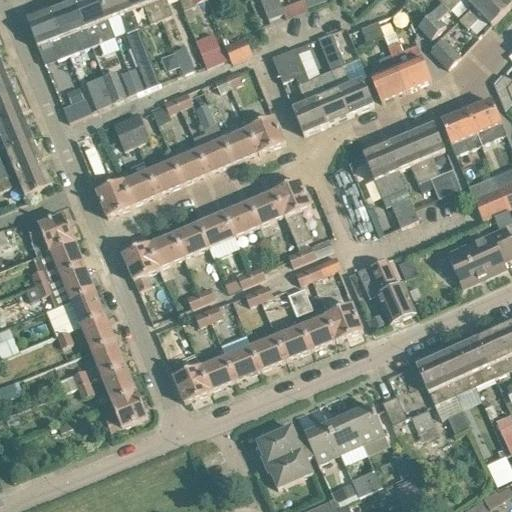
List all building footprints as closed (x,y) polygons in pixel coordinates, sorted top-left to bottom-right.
[(116,41),(111,29),(109,23),(100,0),(87,0),(76,4),(93,50),(116,41)] [(127,0),(100,0),(109,23),(121,18),(127,35),(139,31),(132,14),(127,0)] [(154,0),(127,0),(132,14),(145,9),(152,27),(154,26),(163,23),(154,0)] [(154,0),(163,23),(173,19),(166,0),(154,0)] [(180,0),(186,14),(193,11),(196,10),(192,0),(180,0)] [(261,0),(270,22),(273,21),(274,22),(283,19),(282,17),(284,17),(282,11),(278,0),(261,0)] [(331,2),(330,0),(304,0),(305,2),(308,10),(331,2)] [(450,0),(443,7),(420,29),(434,43),(447,30),(441,23),(450,14),(451,15),(466,1),(475,10),(475,12),(486,0),(450,0)] [(511,9),(511,7),(504,0),(486,0),(475,12),(461,26),(469,34),(483,20),(492,30),(511,9)] [(305,2),(282,11),(284,17),(286,21),(309,12),(308,10),(305,2)] [(82,54),(93,50),(76,4),(53,13),(63,40),(70,58),(82,53),(82,54)] [(193,11),(186,14),(190,26),(191,27),(198,24),(193,11)] [(63,40),(53,13),(28,23),(39,50),(46,69),(70,59),(70,58),(63,40)] [(369,45),(385,39),(380,25),(364,32),(369,45)] [(127,35),(149,92),(161,87),(139,31),(127,35)] [(396,34),(385,39),(393,59),(408,96),(433,85),(417,49),(404,55),(399,45),(400,44),(396,34)] [(222,54),(215,37),(197,45),(208,72),(232,62),(228,51),(222,54)] [(319,42),(332,73),(346,67),(333,37),(319,42)] [(232,62),(233,66),(254,58),(247,41),(227,48),(228,51),(232,62)] [(432,55),(448,72),(461,60),(445,43),(432,55)] [(196,74),(186,48),(175,53),(185,78),(196,74)] [(328,129),(296,52),(275,61),(285,87),(298,81),(308,106),(293,112),(305,139),(328,129)] [(175,57),(163,62),(168,74),(180,69),(175,57)] [(393,59),(380,64),(385,78),(372,83),(382,106),(408,96),(393,59)] [(340,92),(352,119),(375,109),(364,83),(369,81),(360,61),(346,67),(332,73),(333,74),(340,92)] [(137,71),(129,74),(138,96),(145,93),(137,71)] [(0,102),(15,96),(6,73),(0,75),(0,102)] [(105,79),(115,106),(127,101),(116,74),(105,79)] [(138,96),(129,74),(123,76),(131,98),(138,96)] [(244,86),(239,74),(228,79),(233,91),(244,86)] [(333,74),(310,84),(329,129),(352,119),(340,92),(333,74)] [(87,86),(98,113),(115,106),(105,79),(87,86)] [(233,91),(228,79),(216,83),(221,96),(233,91)] [(495,88),(507,117),(511,112),(511,82),(503,79),(495,88)] [(80,91),(67,96),(72,107),(85,101),(80,91)] [(178,101),(183,112),(194,107),(189,96),(178,100),(178,101)] [(0,128),(24,119),(15,97),(0,102),(0,128)] [(165,106),(170,117),(183,112),(178,101),(165,106)] [(64,112),(70,127),(92,117),(86,103),(64,112)] [(493,104),(468,114),(482,149),(507,139),(493,104)] [(194,141),(199,154),(210,178),(235,167),(220,132),(219,132),(209,107),(196,112),(206,136),(194,141)] [(482,149),(468,114),(442,124),(457,160),(472,153),(482,149)] [(141,118),(128,123),(138,148),(151,143),(141,118)] [(0,140),(2,140),(7,153),(34,142),(24,119),(0,128),(0,140)] [(275,120),(250,131),(261,158),(286,147),(275,120)] [(245,121),(220,132),(235,167),(259,157),(260,158),(261,158),(250,131),(249,131),(245,121)] [(138,148),(128,123),(115,129),(126,153),(138,148)] [(435,128),(411,138),(430,182),(432,181),(436,190),(441,202),(463,192),(454,172),(441,178),(434,160),(446,154),(435,128)] [(98,136),(83,142),(91,162),(105,157),(98,136)] [(411,138),(388,147),(400,174),(412,169),(419,187),(420,186),(430,182),(411,138)] [(0,182),(43,165),(34,142),(7,153),(12,165),(0,170),(0,182)] [(400,174),(388,147),(364,157),(375,184),(383,202),(387,212),(394,209),(412,202),(407,192),(400,174)] [(199,154),(174,164),(184,189),(210,178),(199,154)] [(353,165),(365,192),(370,190),(375,201),(378,200),(362,161),(353,165)] [(174,164),(149,175),(159,199),(184,189),(174,164)] [(43,165),(0,182),(0,195),(3,195),(21,187),(26,200),(53,189),(43,165)] [(124,184),(123,184),(134,210),(159,199),(149,175),(145,166),(131,172),(135,181),(125,185),(124,184)] [(134,210),(123,184),(110,190),(101,169),(90,174),(99,195),(98,195),(109,222),(134,210)] [(430,182),(420,186),(424,195),(436,190),(432,181),(430,182)] [(276,195),(287,220),(298,248),(313,241),(301,214),(312,209),(301,184),(276,195)] [(511,187),(500,193),(509,214),(511,212),(511,187)] [(509,214),(500,193),(475,202),(485,224),(494,220),(509,214)] [(275,196),(251,206),(261,229),(285,219),(286,220),(287,220),(276,195),(275,195),(275,196)] [(412,202),(394,209),(403,232),(422,224),(412,202)] [(251,206),(226,217),(235,240),(261,229),(251,206)] [(511,222),(509,214),(494,220),(499,232),(511,227),(511,222)] [(226,217),(200,227),(210,250),(235,240),(226,217)] [(52,254),(76,244),(66,218),(40,229),(28,234),(39,259),(52,254)] [(200,227),(175,238),(185,261),(190,273),(203,267),(209,283),(222,277),(215,260),(210,250),(200,227)] [(503,265),(511,260),(511,244),(507,232),(449,259),(464,291),(507,272),(503,265)] [(0,234),(0,249),(11,245),(6,233),(0,234)] [(150,247),(149,248),(160,273),(161,273),(161,271),(185,261),(175,238),(151,248),(150,247)] [(330,242),(302,254),(307,266),(335,254),(330,242)] [(50,284),(86,270),(76,245),(77,245),(76,244),(52,254),(39,259),(33,262),(39,276),(46,273),(50,284)] [(160,273),(149,248),(124,259),(135,285),(136,284),(145,306),(157,301),(148,279),(160,273)] [(307,266),(302,254),(289,260),(295,272),(307,266)] [(337,260),(309,272),(315,284),(342,273),(337,260)] [(390,264),(371,272),(381,297),(379,298),(392,328),(416,317),(403,287),(400,288),(390,264)] [(73,305),(96,295),(86,270),(50,284),(55,296),(50,298),(56,311),(73,305)] [(262,270),(251,275),(256,287),(267,282),(262,270)] [(315,284),(309,272),(297,278),(302,290),(315,284)] [(33,278),(38,289),(50,284),(46,273),(39,276),(33,278)] [(256,287),(251,275),(238,280),(243,292),(256,287)] [(50,284),(38,289),(43,301),(50,298),(55,296),(50,284)] [(270,289),(257,294),(262,306),(275,301),(270,289)] [(212,290),(200,295),(205,307),(217,302),(212,290)] [(306,293),(289,300),(298,320),(314,313),(306,293)] [(262,306),(257,294),(246,299),(251,311),(262,306)] [(83,330),(107,320),(96,295),(73,305),(77,316),(62,322),(62,324),(52,328),(53,330),(42,334),(46,345),(83,330)] [(205,307),(200,295),(188,300),(193,313),(205,307)] [(323,307),(327,318),(338,345),(364,334),(362,331),(348,297),(323,307)] [(219,309),(207,314),(212,326),(224,321),(219,309)] [(212,326),(207,314),(196,319),(201,331),(212,326)] [(327,320),(302,330),(312,354),(337,344),(337,345),(338,345),(327,318),(327,320)] [(372,323),(376,332),(386,328),(382,319),(372,323)] [(93,356),(117,346),(107,320),(83,330),(93,356)] [(511,326),(498,333),(511,363),(511,326)] [(302,330),(277,340),(287,365),(312,354),(302,330)] [(0,360),(17,355),(8,332),(0,334),(0,360)] [(511,363),(498,333),(478,342),(496,382),(511,374),(511,363)] [(74,347),(70,335),(57,341),(62,352),(74,347)] [(277,340),(251,350),(261,375),(287,365),(277,340)] [(478,342),(458,351),(476,391),(496,382),(478,342)] [(104,381),(127,371),(117,346),(93,356),(104,381)] [(251,350),(226,361),(236,385),(261,375),(251,350)] [(458,351),(438,360),(456,400),(476,391),(458,351)] [(456,400),(438,360),(418,369),(430,397),(431,396),(436,409),(456,400)] [(201,369),(200,370),(211,396),(212,396),(212,395),(236,385),(226,361),(201,371),(201,369)] [(211,396),(200,370),(188,375),(183,364),(171,369),(176,380),(175,381),(185,407),(211,396)] [(104,381),(114,406),(139,396),(138,395),(137,396),(127,371),(104,381)] [(65,397),(79,391),(90,386),(85,374),(60,384),(65,397)] [(0,391),(0,405),(23,396),(18,385),(0,391)] [(90,386),(79,391),(83,402),(95,397),(90,386)] [(114,406),(113,407),(118,419),(107,424),(112,436),(123,432),(149,422),(139,396),(114,406)] [(384,407),(393,429),(408,422),(398,401),(384,407)] [(373,408),(350,418),(364,449),(386,439),(373,408)] [(413,421),(419,436),(435,429),(429,414),(413,421)] [(462,414),(449,420),(450,421),(457,438),(471,432),(462,414)] [(497,424),(511,456),(511,417),(497,424)] [(350,418),(328,428),(342,459),(364,449),(350,418)] [(299,443),(303,454),(308,464),(316,461),(319,469),(342,459),(328,428),(306,438),(307,440),(299,443)] [(268,459),(272,468),(303,454),(299,443),(293,430),(258,446),(265,461),(268,459)] [(303,454),(272,468),(276,476),(272,478),(279,493),(314,478),(308,464),(303,454)] [(404,454),(393,459),(403,482),(412,477),(413,477),(404,454)] [(351,486),(356,498),(358,502),(381,492),(372,474),(350,483),(351,486)] [(412,477),(405,481),(407,485),(398,488),(408,510),(425,502),(416,481),(414,481),(412,477)] [(356,498),(351,486),(341,490),(346,503),(356,498)] [(492,498),(484,502),(489,510),(496,505),(492,498)]
